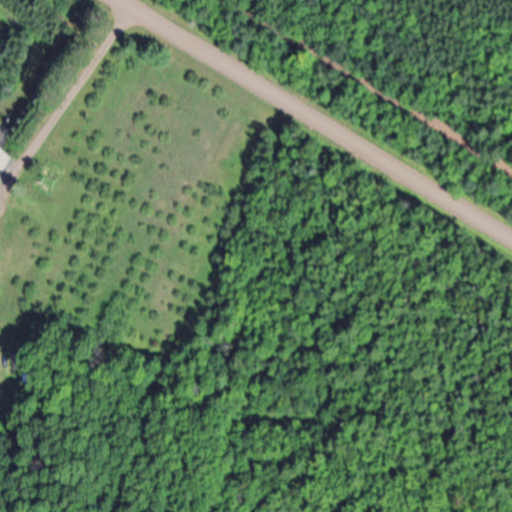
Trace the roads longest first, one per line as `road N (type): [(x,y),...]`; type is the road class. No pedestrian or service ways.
road 1 (residential): [(129,0),(511,235)]
road 2 (track): [(227,0),(511,172)]
